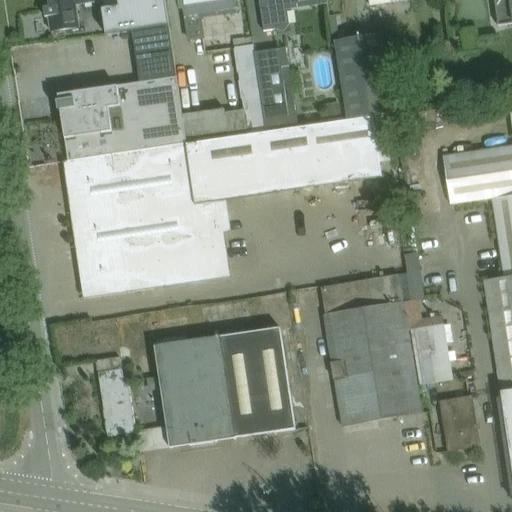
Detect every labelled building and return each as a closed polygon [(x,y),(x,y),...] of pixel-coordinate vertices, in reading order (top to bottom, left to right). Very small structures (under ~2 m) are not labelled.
[(75,5),(101,1),(100,0),(41,0),(43,9),(45,19),(48,18),(50,32),(78,28),(75,5)] [(168,26),(163,0),(117,0),(119,7),(102,9),(105,35),(168,26)] [(257,0),(263,32),(282,29),(285,25),(283,11),(283,7),(297,5),(296,0),(257,0)] [(511,23),(511,0),(494,0),(499,25),(511,23)] [(199,16),(185,18),(188,40),(202,38),(199,16)] [(392,113),(381,35),(335,42),(346,120),(392,113)] [(234,42),(235,49),(251,47),(252,47),(251,40),(234,42)] [(265,133),(253,54),(252,54),(251,47),(235,49),(243,111),(247,136),(265,133)] [(284,49),(253,54),(265,133),(298,129),(284,49)] [(186,145),(182,117),(176,77),(57,95),(67,162),(186,145)] [(227,139),(224,114),(223,111),(182,117),(186,145),(227,139)] [(247,136),(243,111),(224,114),(227,139),(247,136)] [(372,118),(308,127),(317,188),(381,179),(372,118)] [(317,188),(308,127),(298,129),(265,133),(247,136),(227,139),(186,145),(201,250),(225,246),(219,202),(317,188)] [(201,250),(186,145),(67,162),(65,162),(85,299),(230,278),(225,246),(201,250)] [(511,146),(443,157),(449,204),(491,198),(503,278),(484,282),(501,393),(500,393),(511,473),(511,146)] [(421,413),(398,275),(320,288),(325,316),(324,316),(332,363),(330,363),(333,380),(334,380),(342,426),(421,413)] [(446,344),(442,324),(415,329),(424,384),(451,379),(449,363),(462,361),(458,342),(446,344)] [(295,430),(279,329),(155,347),(170,448),(295,430)] [(123,382),(121,371),(119,358),(96,361),(108,437),(135,433),(128,382),(123,382)] [(452,383),(452,395),(469,396),(469,384),(452,383)] [(479,446),(470,396),(440,401),(448,452),(479,446)]
